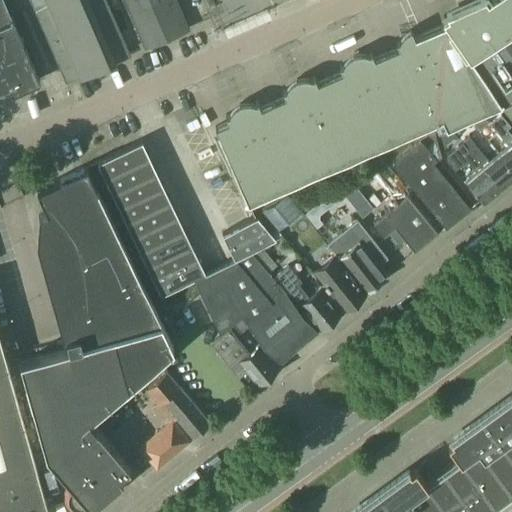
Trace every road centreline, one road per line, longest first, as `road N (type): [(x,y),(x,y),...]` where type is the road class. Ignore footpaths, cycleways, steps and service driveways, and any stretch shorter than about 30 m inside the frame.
road 1 (unclassified): [(0,141),(359,0)]
road 2 (residential): [(511,199),(285,385)]
road 3 (unclassified): [(332,442),(511,311)]
road 4 (unclassified): [(285,385),(132,511)]
